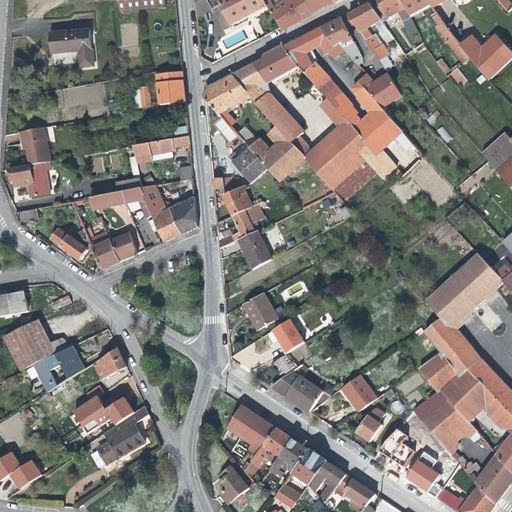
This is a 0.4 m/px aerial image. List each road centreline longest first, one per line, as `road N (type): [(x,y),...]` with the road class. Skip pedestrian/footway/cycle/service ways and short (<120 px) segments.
road 1 (residential): [(207,363),(424,511)]
road 2 (residential): [(354,0),(191,82)]
road 3 (residential): [(109,300),(182,465)]
road 4 (residential): [(191,82),(207,239)]
road 5 (residential): [(207,239),(89,287)]
road 6 (residential): [(207,239),(207,363)]
